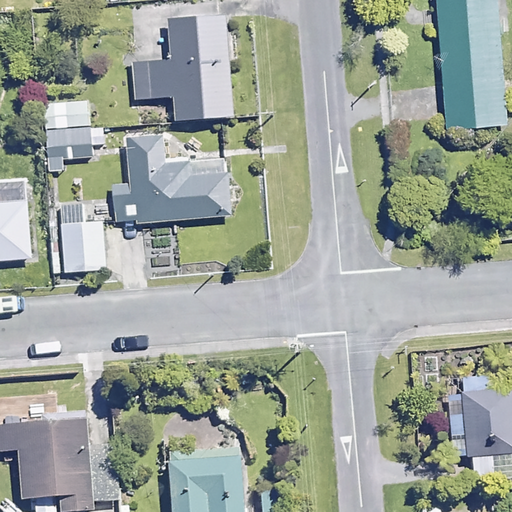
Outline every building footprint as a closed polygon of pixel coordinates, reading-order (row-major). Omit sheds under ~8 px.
[(499,0),(439,0),(448,124),(508,120),(499,0)] [(233,114),(226,10),(170,13),(173,59),(134,62),(136,99),(174,96),(176,119),(233,114)] [(64,173),(64,159),(93,158),(93,145),(105,145),(105,127),(90,128),(89,100),(48,101),(49,159),(49,173),(64,173)] [(163,134),(129,137),(136,222),(232,214),(227,154),(165,159),(163,134)] [(26,180),(0,181),(0,259),(31,257),(26,180)] [(87,221),(86,205),(61,206),(64,271),(107,269),(104,221),(87,221)] [(511,374),(463,375),(464,399),(450,399),(452,453),(474,453),(474,481),(511,479),(511,374)] [(88,449),(86,418),(0,425),(0,450),(19,449),(23,497),(34,496),(34,511),(58,511),(94,509),(93,502),(122,499),(118,446),(88,449)] [(244,511),(242,452),(170,455),(172,511),(244,511)] [(289,511),(289,490),(255,491),(255,511),(289,511)]
